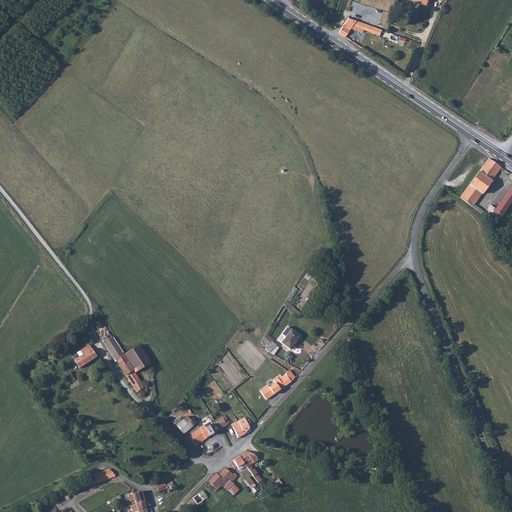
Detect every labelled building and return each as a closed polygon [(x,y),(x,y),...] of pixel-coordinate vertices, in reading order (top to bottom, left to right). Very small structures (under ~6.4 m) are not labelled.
[(343,16),(335,29),(342,34),(347,25),(355,27),(355,24),(368,28),(369,24),(357,21),(351,19),(343,16)] [(501,168),(488,159),(474,179),(487,188),(501,168)] [(461,199),(474,208),(476,205),(487,188),(474,179),(461,199)] [(511,200),(511,186),(503,199),(510,204),(511,200)] [(503,199),(491,216),(496,220),(498,221),(510,204),(503,199)] [(491,216),(476,205),(474,208),(488,219),(493,223),(496,220),(491,216)] [(300,309),(310,294),(304,290),(294,305),(300,309)] [(286,324),(281,331),(283,333),(279,339),(287,345),(297,332),(286,324)] [(259,345),(275,353),(279,345),(271,341),(273,338),(268,335),(273,327),(269,326),(259,345)] [(111,334),(103,339),(137,393),(139,392),(141,396),(148,392),(136,373),(124,355),(111,334)] [(139,346),(128,353),(139,370),(150,363),(139,346)] [(93,358),(86,348),(84,349),(67,362),(74,372),(93,358)] [(139,370),(128,353),(124,355),(136,373),(139,370)] [(274,382),(272,384),(277,391),(286,385),(293,377),(287,370),(283,374),(281,370),(274,376),(275,377),(272,379),(274,382)] [(65,374),(59,379),(62,383),(55,388),(58,392),(71,382),(65,374)] [(277,391),(272,384),(263,391),(261,390),(257,393),(261,398),(260,399),(262,402),(277,391)] [(222,415),(215,418),(219,428),(227,423),(222,415)] [(215,418),(210,421),(210,422),(214,431),(219,428),(215,418)] [(235,439),(241,436),(247,429),(241,419),(229,425),(235,439)] [(175,421),(169,427),(173,430),(179,424),(175,421)] [(214,431),(210,422),(199,431),(196,428),(190,433),(188,430),(180,437),(184,441),(186,440),(192,447),(214,431)] [(254,454),(246,452),(237,457),(245,467),(249,464),(258,460),(254,454)] [(245,467),(237,457),(230,464),(235,469),(237,468),(240,470),(245,467)] [(228,491),(235,484),(232,482),(238,476),(234,472),(233,474),(225,467),(218,475),(216,473),(209,481),(218,489),(221,485),(228,491)] [(109,469),(90,477),(94,485),(116,476),(113,472),(109,469)] [(253,469),(249,472),(252,477),(253,476),(257,473),(254,469),(253,469)] [(247,473),(242,478),(246,482),(251,478),(247,473)] [(257,473),(253,476),(258,483),(262,480),(257,473)] [(255,486),(251,478),(246,482),(251,489),(255,486)] [(273,482),(275,487),(282,483),(279,479),(273,482)] [(164,482),(156,487),(159,493),(174,484),(172,481),(165,485),(164,482)] [(240,489),(235,484),(228,491),(234,496),(240,489)] [(209,497),(203,490),(188,501),(194,509),(209,497)] [(130,501),(135,500),(136,504),(130,506),(131,511),(133,511),(138,510),(147,507),(142,491),(128,495),(130,501)]
